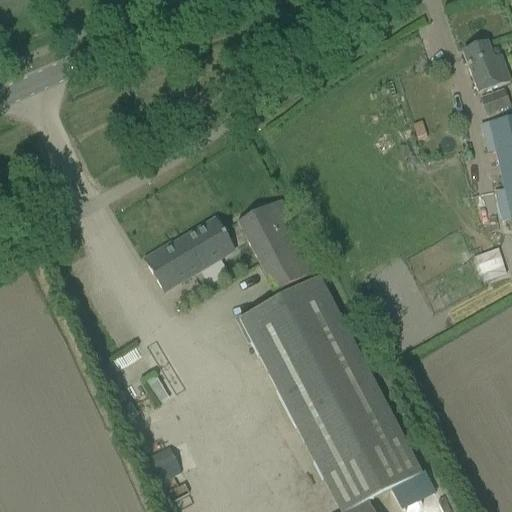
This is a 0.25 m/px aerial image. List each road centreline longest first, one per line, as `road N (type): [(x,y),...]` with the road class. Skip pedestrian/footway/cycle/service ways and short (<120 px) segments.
road 1 (tertiary): [(31,87),(264,0)]
road 2 (unclassified): [(80,212),(31,87)]
road 3 (unclassified): [(80,212),(196,146)]
